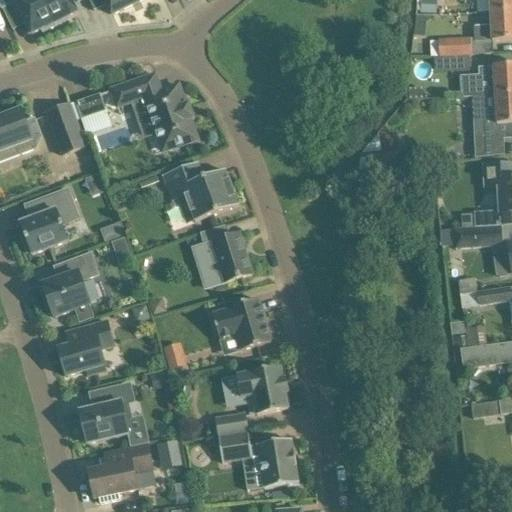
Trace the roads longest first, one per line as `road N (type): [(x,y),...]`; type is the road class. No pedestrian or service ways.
road 1 (residential): [(180,43),(229,100),(261,185),(302,311),(341,511)]
road 2 (residential): [(65,511),(37,381),(0,274)]
road 3 (residential): [(0,88),(134,48),(180,43)]
